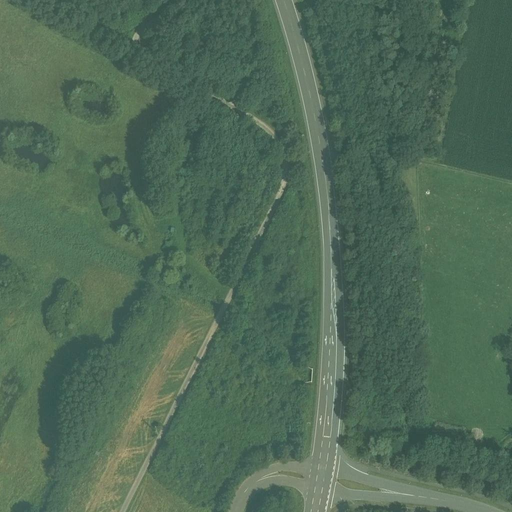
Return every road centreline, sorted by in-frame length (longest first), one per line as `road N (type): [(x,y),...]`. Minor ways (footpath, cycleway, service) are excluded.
road 1 (secondary): [(282,0),(309,94),(329,229),(333,310),(320,479)]
road 2 (secondary): [(320,479),(485,511)]
